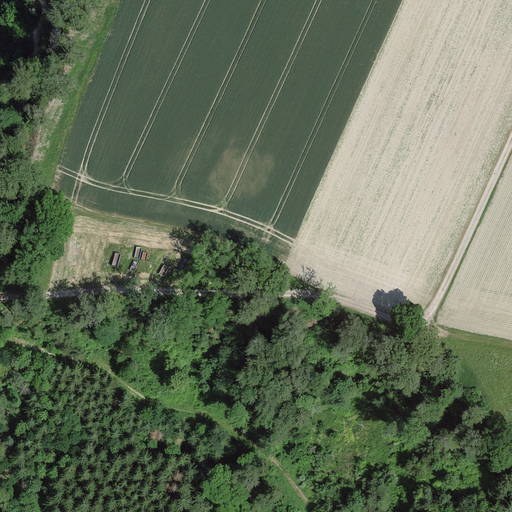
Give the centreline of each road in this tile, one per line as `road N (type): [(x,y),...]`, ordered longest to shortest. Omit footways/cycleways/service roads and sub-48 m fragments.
road 1 (track): [(511,137),(447,282),(417,322),(298,293),(130,288),(0,296)]
road 2 (track): [(0,335),(107,368),(150,402),(233,428),(281,466),(317,511)]
